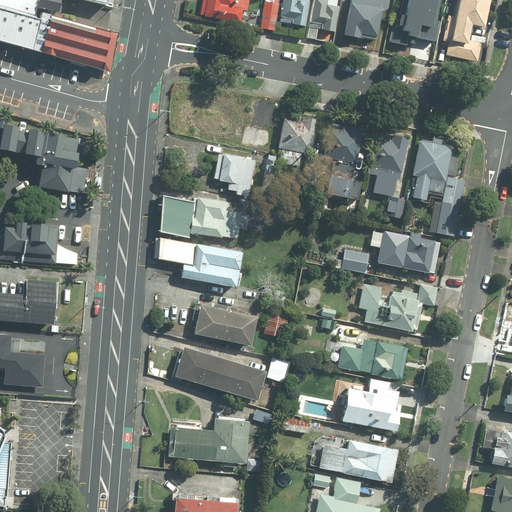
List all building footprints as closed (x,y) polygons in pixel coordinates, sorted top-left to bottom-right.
[(34,0),(0,0),(0,8),(30,17),(34,0)] [(201,0),(198,18),(202,19),(201,20),(237,27),(240,13),(244,14),(246,0),(201,0)] [(265,0),(260,28),(274,31),(279,0),(265,0)] [(284,0),(282,18),(292,19),(291,25),(307,27),(310,0),(284,0)] [(313,0),(310,26),(319,27),(319,30),(335,32),(339,0),(313,0)] [(382,12),(387,9),(389,2),(388,0),(351,0),(345,36),(361,39),(361,34),(377,37),(382,12)] [(399,0),(393,37),(424,43),(432,0),(399,0)] [(490,0),(459,0),(456,18),(448,16),(443,41),(449,42),(446,55),(478,61),(482,43),(469,40),(472,26),(485,28),(490,0)] [(0,40),(29,48),(37,19),(30,17),(0,8),(0,40)] [(106,31),(39,13),(29,48),(97,66),(106,31)] [(180,107),(178,126),(192,128),(191,134),(212,137),(213,133),(232,136),(234,123),(249,125),(252,102),(189,94),(188,108),(180,107)] [(284,114),(278,149),(311,155),(318,120),(284,114)] [(0,119),(0,150),(45,158),(40,187),(68,192),(77,140),(4,127),(5,120),(0,119)] [(329,122),(323,158),(333,160),(326,194),(357,201),(361,183),(352,181),(355,164),(357,165),(364,129),(329,122)] [(276,132),(245,126),(242,145),(272,151),(276,132)] [(407,136),(375,130),(367,174),(377,176),(374,193),(396,197),(400,173),(407,136)] [(463,181),(455,180),(457,163),(448,150),(449,144),(417,140),(413,176),(416,176),(413,199),(426,200),(427,193),(440,195),(435,233),(455,235),(463,181)] [(255,160),(218,154),(214,180),(228,183),(226,193),(248,197),(255,160)] [(241,211),(242,209),(231,207),(232,202),(226,202),(226,198),(193,193),(193,196),(164,189),(161,226),(188,233),(189,231),(191,232),(191,233),(197,234),(196,233),(234,238),(236,235),(238,235),(239,226),(247,227),(249,213),(241,211)] [(396,202),(387,200),(384,213),(394,215),(396,202)] [(58,225),(2,222),(1,256),(56,259),(58,225)] [(433,274),(440,242),(420,238),(421,235),(409,233),(409,236),(383,231),(382,234),(373,232),(370,247),(379,248),(376,263),(433,274)] [(236,282),(242,248),(160,233),(158,255),(184,258),(181,272),(236,282)] [(77,255),(57,245),(56,263),(76,265),(77,255)] [(369,254),(349,251),(346,268),(366,271),(369,254)] [(417,332),(421,303),(435,305),(438,287),(420,284),(419,294),(392,290),(390,304),(378,302),(381,285),(362,282),(358,308),(366,309),(364,323),(385,326),(385,328),(417,332)] [(24,297),(0,294),(0,321),(50,324),(53,288),(24,286),(24,297)] [(238,290),(231,289),(230,300),(248,301),(249,287),(238,286),(238,290)] [(256,311),(200,299),(194,329),(250,341),(256,311)] [(336,310),(321,307),(319,329),(332,331),(336,310)] [(268,310),(263,333),(281,337),(285,314),(268,310)] [(356,326),(344,325),(345,321),(337,320),(335,336),(365,340),(367,330),(356,329),(356,326)] [(11,335),(0,334),(0,369),(4,370),(3,385),(43,387),(45,354),(10,352),(11,335)] [(406,347),(363,340),(361,350),(342,346),(338,367),(371,373),(370,375),(401,380),(406,347)] [(266,366),(184,342),(175,372),(257,396),(266,366)] [(273,358),(267,378),(284,383),(290,363),(273,358)] [(357,390),(358,380),(345,380),(346,378),(318,373),(316,387),(320,387),(319,389),(343,393),(344,389),(357,390)] [(502,409),(511,410),(511,386),(511,394),(505,393),(502,409)] [(357,395),(347,393),(343,415),(353,417),(353,420),(392,427),(393,424),(398,425),(399,416),(394,416),(399,391),(379,387),(378,394),(358,391),(357,395)] [(272,416),(254,408),(250,418),(268,426),(272,416)] [(246,460),(249,416),(215,414),(214,426),(170,422),(168,454),(246,460)] [(282,418),(280,430),(309,434),(311,422),(282,418)] [(511,432),(485,428),(481,447),(492,449),(490,463),(511,466),(511,432)] [(324,441),(313,449),(310,464),(318,466),(317,468),(391,483),(398,449),(347,439),(346,446),(324,441)] [(0,502),(6,503),(10,443),(1,442),(0,445),(0,502)] [(262,460),(247,459),(246,471),(262,472),(262,460)] [(329,475),(314,473),(312,484),(327,487),(329,475)] [(511,511),(511,477),(495,474),(488,510),(500,511),(511,511)] [(313,511),(378,511),(380,507),(356,502),(360,482),(336,477),(332,496),(317,493),(313,511)] [(236,511),(237,493),(172,489),(172,495),(174,496),(174,508),(163,507),(162,511),(236,511)]
